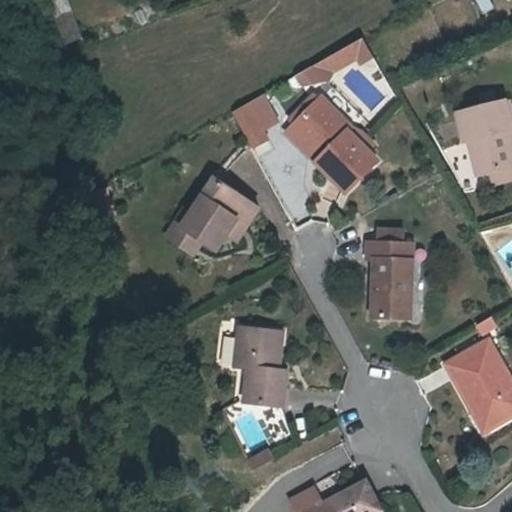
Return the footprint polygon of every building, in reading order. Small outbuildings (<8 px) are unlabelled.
[(48,0),(62,43),(79,38),(67,0),(48,0)] [(476,0),(484,14),(494,8),(489,0),(476,0)] [(141,25),(147,22),(141,11),(135,14),(141,25)] [(363,40),(297,78),(302,86),(328,82),(333,73),(356,60),(359,65),(373,57),(363,40)] [(313,91),(285,119),(289,124),(281,132),(345,195),(379,160),(370,150),(374,146),(322,94),(319,97),(313,91)] [(264,97),(234,113),(254,148),(269,139),(264,131),(279,123),(264,97)] [(481,190),(511,181),(511,115),(508,99),(454,113),(462,143),(468,141),(481,190)] [(194,254),(201,243),(217,253),(227,238),(236,245),(260,208),(212,177),(180,225),(174,221),(165,235),(194,254)] [(378,229),(377,242),(364,241),(363,261),(370,261),(368,320),(413,321),(415,242),(403,242),(404,229),(378,229)] [(498,327),(492,317),(476,327),(482,337),(498,327)] [(288,370),(281,370),(285,331),(237,326),(236,337),(224,336),(222,360),(233,361),(232,368),(245,369),(242,403),(285,407),(288,370)] [(443,363),(482,435),(511,418),(511,377),(490,337),(443,363)] [(247,461),(253,472),(274,460),(268,449),(247,461)] [(385,511),(368,478),(323,501),(315,486),(290,499),(296,511),(385,511)]
